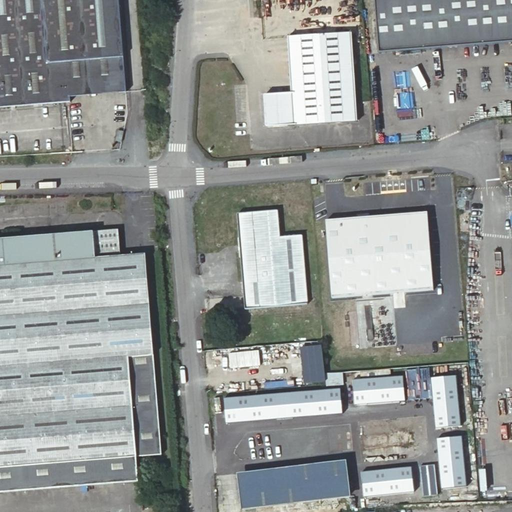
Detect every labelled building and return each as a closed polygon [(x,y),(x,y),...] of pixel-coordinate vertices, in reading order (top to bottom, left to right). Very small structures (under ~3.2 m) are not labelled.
[(123,75),(117,0),(0,0),(0,107),(70,102),(69,96),(68,80),(123,75)] [(511,0),(375,0),(380,53),(511,42),(511,0)] [(359,118),(352,34),(286,40),(291,92),(265,94),(268,126),(359,118)] [(124,92),(123,75),(68,80),(69,96),(124,92)] [(308,302),(303,235),(280,237),(278,209),(239,212),(246,307),(308,302)] [(430,212),(329,220),(335,298),(437,290),(430,212)] [(153,357),(145,257),(121,259),(119,231),(0,240),(0,489),(138,479),(136,458),(161,456),(153,357)] [(299,347),(302,383),(325,381),(322,345),(299,347)] [(260,351),(229,354),(230,369),(261,367),(260,351)] [(455,376),(429,378),(435,429),(461,426),(455,376)] [(403,403),(403,378),(352,379),(352,404),(403,403)] [(340,391),(223,396),(224,421),(341,416),(340,391)] [(464,487),(462,437),(437,438),(439,488),(464,487)] [(348,495),(345,462),(240,474),(244,506),(348,495)] [(419,466),(422,496),(437,494),(435,464),(419,466)] [(362,497),(413,492),(411,467),(360,472),(362,497)]
